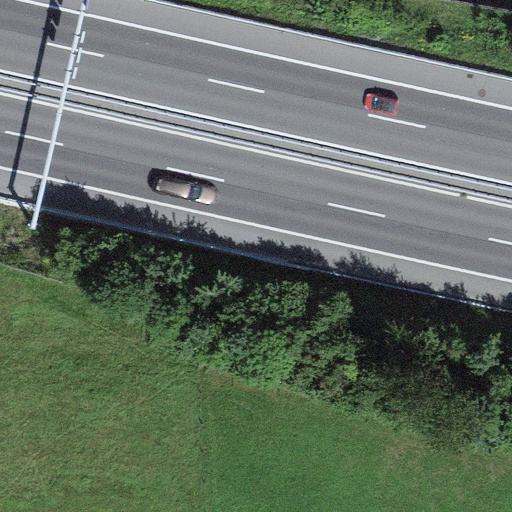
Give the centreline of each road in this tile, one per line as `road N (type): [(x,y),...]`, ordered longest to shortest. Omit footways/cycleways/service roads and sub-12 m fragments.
road 1 (motorway): [(511,146),(0,32)]
road 2 (motorway): [(0,130),(511,244)]
